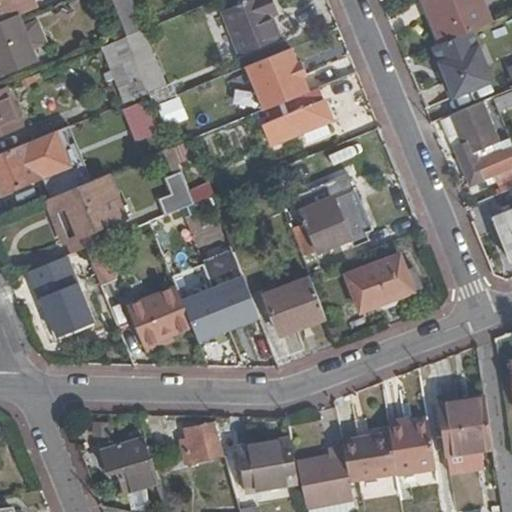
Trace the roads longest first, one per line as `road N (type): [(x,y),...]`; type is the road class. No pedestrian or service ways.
road 1 (unclassified): [(477,316),(275,393),(27,390)]
road 2 (residential): [(477,316),(350,0)]
road 3 (unknown): [(477,316),(511,499)]
road 4 (unknown): [(27,390),(77,511)]
